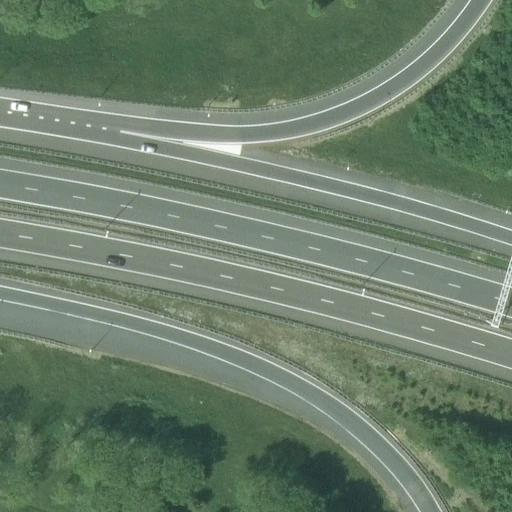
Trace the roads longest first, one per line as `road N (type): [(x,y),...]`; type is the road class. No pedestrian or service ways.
road 1 (motorway): [(0,235),(266,289),(511,357)]
road 2 (motorway): [(511,301),(255,232),(0,183)]
road 3 (motorway): [(0,294),(175,334),(276,374),(372,441),(427,511)]
road 4 (motorway): [(480,0),(404,82),(306,128),(118,138)]
road 5 (motorway): [(511,237),(354,190),(118,138)]
